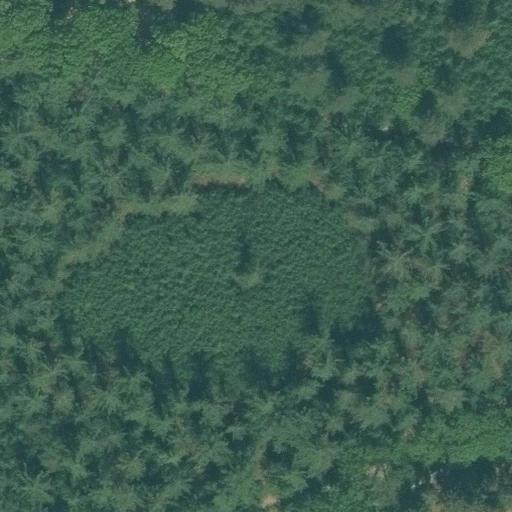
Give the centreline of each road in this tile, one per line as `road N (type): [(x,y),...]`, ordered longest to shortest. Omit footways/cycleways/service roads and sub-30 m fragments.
road 1 (track): [(0,42),(56,28),(112,74),(363,129),(389,125),(511,150)]
road 2 (track): [(511,413),(307,511)]
